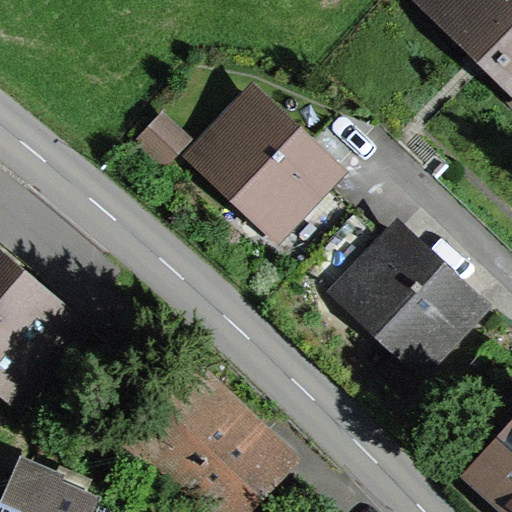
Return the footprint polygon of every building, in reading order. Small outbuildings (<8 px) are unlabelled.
[(511,0),(435,0),(511,75),(511,0)] [(280,230),(309,258),(355,211),(323,180),(328,175),(331,178),(333,176),(247,95),(248,100),(196,152),(280,230)] [(388,241),(355,211),(309,258),(425,366),(425,362),(472,311),(477,311),(391,231),(393,236),(388,241)] [(74,332),(0,269),(0,380),(18,397),(74,332)] [(195,379),(120,456),(147,482),(164,464),(214,511),(227,511),(278,459),(195,379)] [(511,435),(476,475),(511,507),(511,435)] [(81,511),(86,502),(48,487),(53,476),(21,462),(0,510),(0,511),(81,511)]
